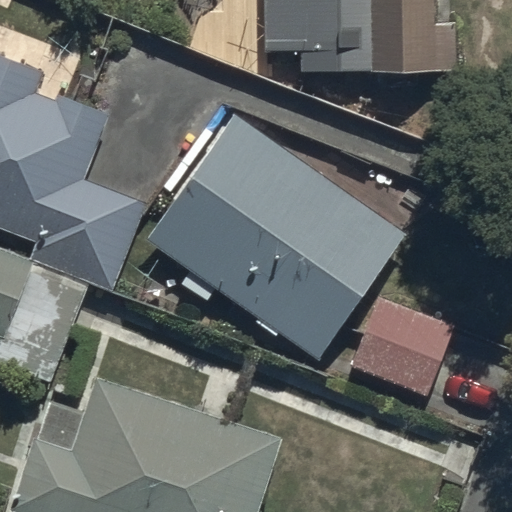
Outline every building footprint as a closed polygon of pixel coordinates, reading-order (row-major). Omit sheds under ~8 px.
[(257,0),(263,72),(446,57),(441,0),(257,0)] [(0,240),(115,286),(147,204),(87,180),(116,110),(0,63),(0,240)] [(236,115),(145,242),(316,363),(406,235),(236,115)] [(0,367),(45,387),(86,291),(0,254),(0,367)] [(379,302),(351,367),(424,397),(452,332),(379,302)] [(7,511),(258,511),(281,442),(95,382),(72,453),(31,440),(7,511)]
